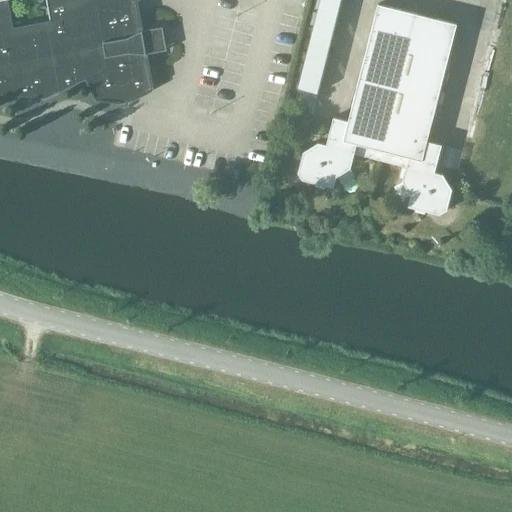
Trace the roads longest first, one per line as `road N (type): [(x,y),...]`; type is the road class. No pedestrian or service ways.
road 1 (unclassified): [(511,437),(0,306)]
road 2 (unknown): [(209,0),(179,84),(184,105),(227,122),(244,109),(271,0)]
